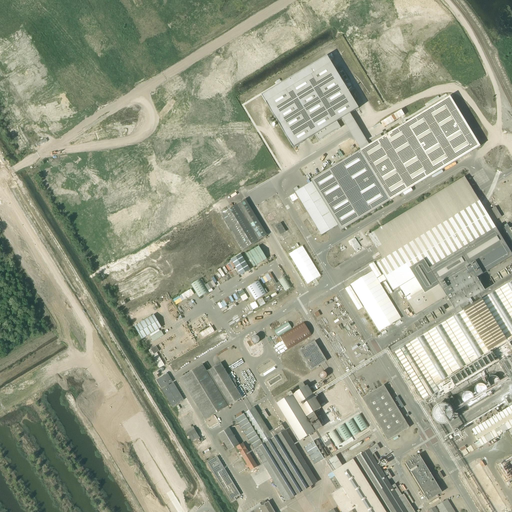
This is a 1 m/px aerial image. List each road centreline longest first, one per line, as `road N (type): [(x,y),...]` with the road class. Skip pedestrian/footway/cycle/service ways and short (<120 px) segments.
road 1 (unknown): [(230,340),(211,310),(213,297),(274,258),(285,259),(303,306),(392,459),(511,387)]
road 2 (track): [(37,154),(288,0)]
road 3 (track): [(0,178),(37,154),(248,128)]
road 4 (unknown): [(317,250),(280,184),(344,137),(365,141),(401,202)]
road 5 (track): [(376,117),(454,90),(495,135),(511,138)]
road 6 (track): [(497,136),(488,70),(444,0)]
